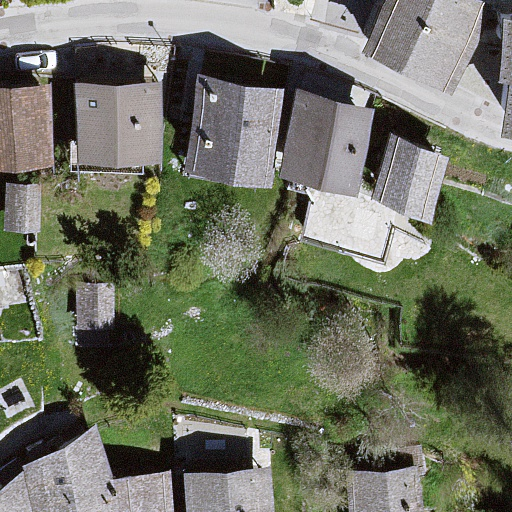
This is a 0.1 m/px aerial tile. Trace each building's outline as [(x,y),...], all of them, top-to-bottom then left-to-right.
[(473,0),(380,0),(360,44),(436,80),(473,0)] [(500,119),(511,120),(511,9),(498,8),(493,66),(505,67),(500,119)] [(280,82),(191,67),(176,160),(266,174),(280,82)] [(159,78),(72,76),(69,149),(156,151),(159,78)] [(42,77),(0,79),(0,159),(46,157),(42,77)] [(372,104),(292,80),(271,157),(350,180),(372,104)] [(448,151),(386,125),(365,183),(427,209),(448,151)] [(35,184),(1,185),(1,231),(35,231),(35,184)] [(0,511),(166,511),(165,477),(113,477),(99,430),(0,493),(0,511)] [(269,511),(268,463),(179,467),(180,511),(269,511)] [(428,511),(428,478),(348,480),(348,511),(428,511)]
